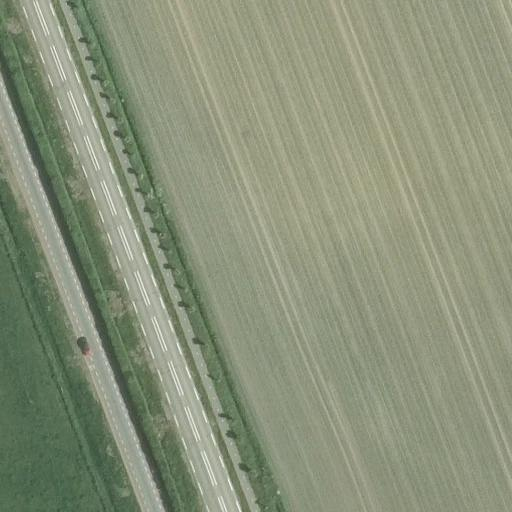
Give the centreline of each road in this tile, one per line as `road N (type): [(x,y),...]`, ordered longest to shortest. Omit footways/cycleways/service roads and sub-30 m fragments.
road 1 (secondary): [(31,0),(221,511)]
road 2 (tertiary): [(154,511),(0,100)]
